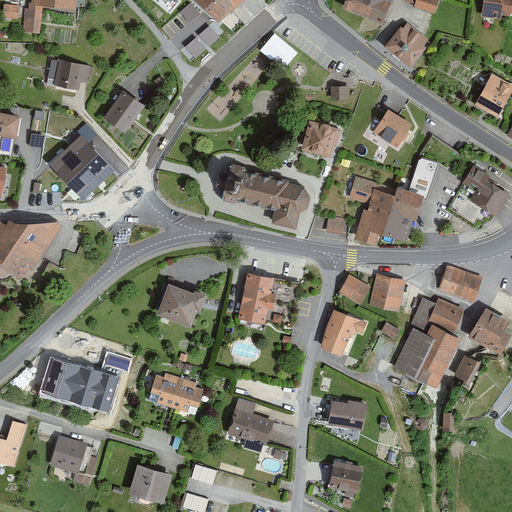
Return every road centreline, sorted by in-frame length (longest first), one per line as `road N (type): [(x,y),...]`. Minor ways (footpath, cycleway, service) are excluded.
road 1 (residential): [(337,254),(309,365),(296,511)]
road 2 (tertiary): [(303,0),(356,48),(511,154)]
road 3 (residential): [(0,403),(180,453)]
road 4 (tertiary): [(511,239),(449,257),(337,254)]
road 5 (tertiary): [(0,372),(107,272)]
road 6 (tertiary): [(124,209),(198,86)]
road 7 (tertiary): [(198,86),(291,0)]
road 8 (tertiary): [(213,233),(337,254)]
road 9 (residential): [(0,216),(124,209)]
